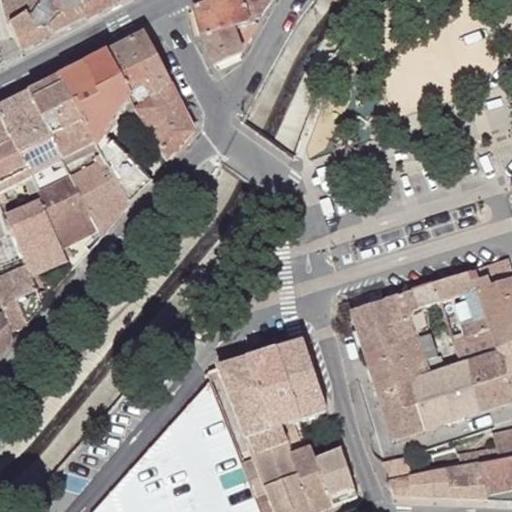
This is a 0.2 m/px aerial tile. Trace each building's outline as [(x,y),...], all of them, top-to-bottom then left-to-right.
[(2,0),(10,27),(28,18),(42,11),(46,0),(2,0)] [(46,0),(42,11),(49,7),(62,0),(46,0)] [(87,0),(62,0),(49,7),(56,16),(55,21),(52,25),(49,27),(54,38),(87,20),(87,0)] [(87,0),(87,20),(122,2),(121,0),(87,0)] [(220,0),(195,9),(203,40),(233,32),(250,28),(254,24),(265,15),(270,6),(268,0),(220,0)] [(42,11),(28,18),(34,26),(36,28),(41,29),(45,28),(49,27),(52,25),(55,21),(56,16),(49,7),(42,11)] [(28,18),(10,27),(22,54),(54,38),(49,27),(45,28),(41,29),(36,28),(34,26),(28,18)] [(250,28),(233,32),(244,54),(258,27),(254,24),(250,28)] [(233,32),(203,40),(216,69),(245,58),(244,54),(233,32)] [(145,35),(109,55),(131,95),(136,111),(169,161),(197,134),(145,35)] [(109,55),(60,80),(83,118),(98,145),(103,155),(132,204),(154,182),(107,131),(131,95),(109,55)] [(60,80),(31,95),(52,133),(83,118),(60,80)] [(31,95),(0,110),(0,112),(32,180),(65,162),(62,157),(64,156),(52,133),(31,95)] [(0,112),(0,196),(32,180),(0,112)] [(83,118),(52,133),(64,156),(62,157),(65,162),(98,145),(83,118)] [(98,145),(65,162),(68,167),(70,172),(103,155),(98,145)] [(103,155),(70,172),(100,231),(106,229),(108,233),(132,204),(103,155)] [(68,167),(34,184),(43,204),(64,250),(100,231),(70,172),(68,167)] [(43,204),(8,223),(24,259),(27,266),(44,308),(75,272),(64,250),(43,204)] [(511,274),(507,259),(433,285),(439,304),(453,300),(465,295),(483,289),(511,277),(511,274)] [(27,266),(0,276),(0,292),(6,311),(14,335),(27,328),(44,308),(27,266)] [(511,277),(483,289),(494,329),(500,347),(511,343),(511,277)] [(433,285),(412,293),(418,311),(439,304),(433,285)] [(483,289),(465,295),(477,334),(494,329),(483,289)] [(412,293),(353,314),(378,395),(408,385),(429,377),(415,335),(409,315),(418,311),(412,293)] [(453,300),(439,304),(447,325),(452,343),(466,338),(453,300)] [(6,311),(0,312),(0,359),(16,340),(14,335),(6,311)] [(466,338),(452,343),(455,353),(460,366),(465,365),(501,352),(500,347),(494,329),(477,334),(466,338)] [(511,343),(500,347),(501,352),(511,390),(511,343)] [(305,345),(277,353),(302,422),(329,413),(305,345)] [(511,390),(501,352),(465,365),(480,410),(511,400),(511,390)] [(277,353),(248,361),(273,431),(283,428),(302,422),(277,353)] [(455,353),(434,360),(439,374),(460,366),(455,353)] [(248,361),(219,370),(246,440),(273,431),(248,361)] [(439,374),(436,375),(452,421),(480,410),(465,365),(460,366),(439,374)] [(216,390),(209,373),(182,403),(195,413),(216,390)] [(429,377),(408,385),(423,430),(452,421),(436,375),(429,377)] [(408,385),(378,395),(393,439),(423,430),(408,385)] [(273,431),(246,440),(253,457),(288,443),(283,428),(273,431)] [(288,443),(253,457),(254,461),(268,493),(274,511),(310,511),(291,455),(288,443)] [(511,443),(482,449),(484,462),(511,456),(511,443)] [(310,448),(291,455),(310,511),(320,511),(332,507),(315,459),(310,448)] [(315,460),(332,507),(355,497),(339,451),(315,460)] [(511,456),(484,462),(478,463),(486,499),(511,500),(511,456)] [(254,461),(245,465),(254,489),(257,497),(268,493),(254,461)] [(478,463),(388,481),(392,495),(394,495),(486,499),(478,463)]
